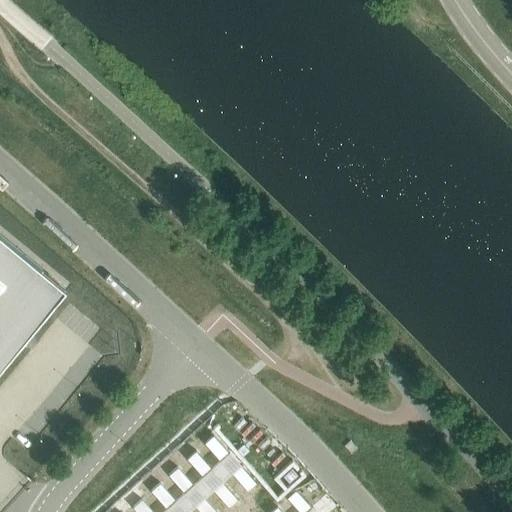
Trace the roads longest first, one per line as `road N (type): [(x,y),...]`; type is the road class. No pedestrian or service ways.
road 1 (unclassified): [(0,169),(195,349)]
road 2 (unclassified): [(195,349),(298,440),(364,511)]
road 3 (unclassified): [(51,511),(195,349)]
road 4 (unclassified): [(511,509),(419,410)]
